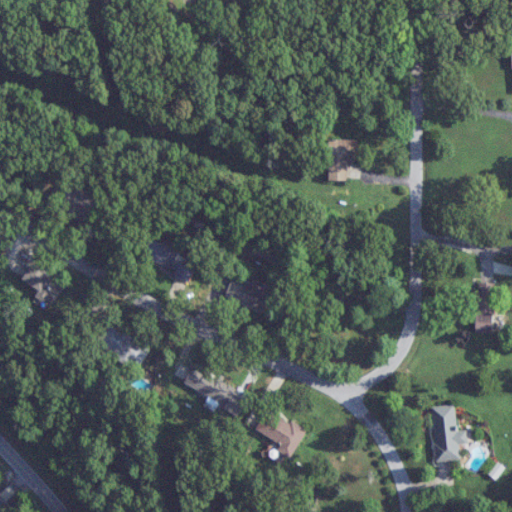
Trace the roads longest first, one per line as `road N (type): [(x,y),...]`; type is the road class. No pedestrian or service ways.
road 1 (residential): [(0,198),(119,287),(351,394),(403,479),(406,511)]
road 2 (residential): [(421,0),(417,315),(395,356),(351,394)]
